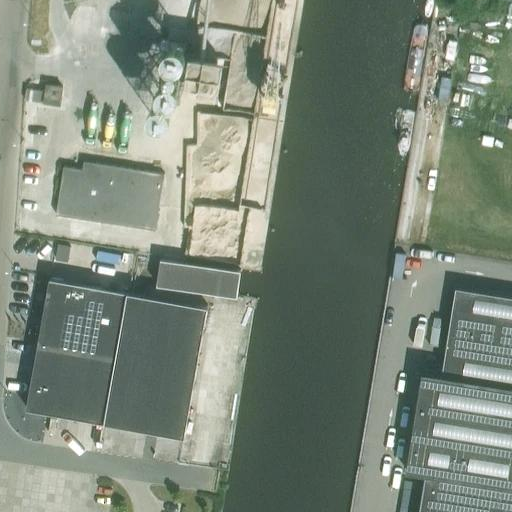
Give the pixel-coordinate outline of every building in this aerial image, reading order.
[(44,102),(60,104),(62,86),(46,84),(45,91),(44,102)] [(25,99),(44,102),(45,91),(26,88),(25,99)] [(155,230),(164,173),(96,162),(94,171),(64,166),(56,214),(155,230)] [(160,258),(156,284),(237,296),(241,270),(160,258)] [(49,277),(38,343),(117,356),(120,343),(129,291),(121,290),(49,277)] [(511,295),(456,287),(442,373),(511,384),(511,295)] [(117,356),(105,422),(185,436),(199,356),(208,305),(129,291),(120,343),(117,356)] [(29,395),(26,408),(49,412),(80,417),(96,420),(105,422),(117,356),(38,343),(29,395)] [(511,511),(511,384),(442,373),(442,374),(422,371),(406,470),(425,473),(419,511),(511,511)]
